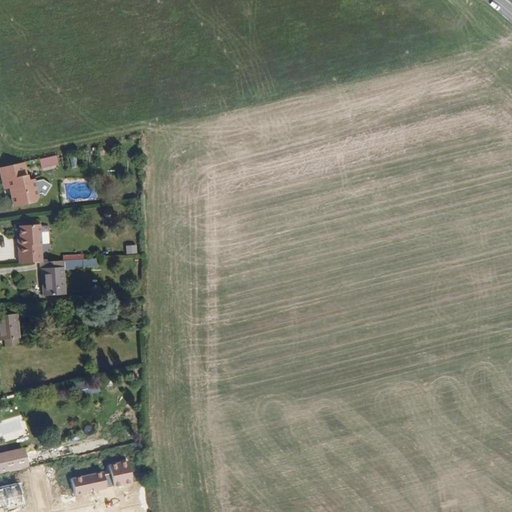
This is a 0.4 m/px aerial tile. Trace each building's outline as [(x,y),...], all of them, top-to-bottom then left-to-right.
[(62,159),(59,149),(42,153),(46,164),(62,159)] [(68,157),(69,168),(77,167),(75,156),(68,157)] [(39,191),(35,175),(30,175),(25,157),(0,163),(5,184),(10,186),(13,185),(14,190),(10,191),(14,203),(33,198),(39,191)] [(42,258),(38,219),(16,222),(17,235),(14,235),(17,260),(42,258)] [(101,259),(100,252),(85,254),(85,261),(101,259)] [(85,261),(85,254),(64,256),(65,265),(85,263),(85,261)] [(65,265),(64,256),(42,258),(46,292),(68,289),(65,265)] [(23,340),(18,309),(0,312),(0,337),(0,338),(6,337),(7,343),(23,340)] [(79,438),(71,439),(73,447),(81,445),(79,438)] [(0,474),(30,469),(25,447),(0,452),(0,474)] [(131,456),(112,460),(117,482),(136,478),(131,456)] [(106,467),(74,474),(78,491),(110,484),(106,467)] [(26,501),(22,483),(8,486),(12,504),(26,501)] [(8,486),(0,487),(0,507),(12,504),(8,486)]
